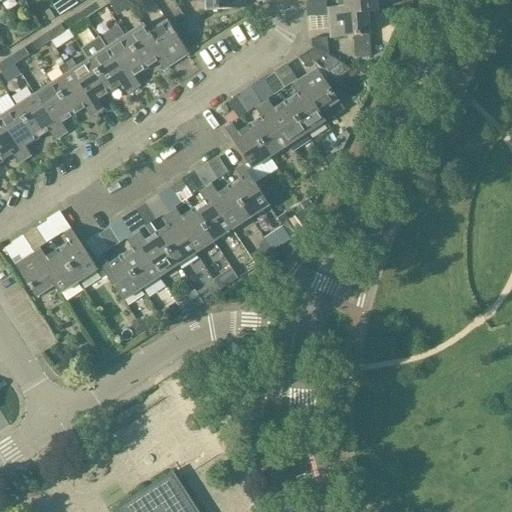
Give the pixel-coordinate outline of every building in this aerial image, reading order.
[(60,12),(80,4),(78,0),(63,0),(56,3),(60,12)] [(172,0),(161,0),(167,9),(175,4),(172,0)] [(243,8),(242,0),(204,0),(205,11),(243,8)] [(376,13),(375,0),(336,0),(338,8),(328,9),(329,17),(366,13),(366,14),(376,13)] [(97,2),(81,12),(86,20),(101,10),(97,2)] [(184,17),(175,4),(167,9),(177,23),(184,17)] [(44,13),(50,21),(58,16),(52,8),(44,13)] [(68,21),(73,28),(86,20),(81,12),(68,21)] [(247,13),(205,45),(220,63),(261,31),(247,13)] [(329,17),(330,39),(353,37),(355,59),(371,58),(369,35),(368,36),(366,14),(366,13),(329,17)] [(41,29),(38,24),(21,35),(25,41),(41,29)] [(143,27),(142,28),(169,67),(187,55),(167,24),(149,36),(143,27)] [(60,25),(45,35),(50,43),(65,33),(60,25)] [(169,67),(142,28),(125,39),(146,71),(157,63),(162,71),(169,67)] [(37,51),(50,43),(45,35),(32,44),(37,51)] [(327,38),(311,40),(312,49),(328,56),(327,38)] [(146,71),(125,39),(106,51),(133,91),(139,87),(134,79),(146,71)] [(24,49),(8,59),(14,67),(29,57),(24,49)] [(121,87),(126,95),(133,91),(106,51),(88,62),(109,95),(121,87)] [(313,65),(305,54),(298,59),(305,70),(313,65)] [(0,64),(0,74),(0,75),(14,67),(8,59),(0,64)] [(88,62),(70,74),(97,115),(102,111),(97,103),(109,95),(88,62)] [(337,102),(316,70),(298,82),(319,114),(337,102)] [(85,110),(90,119),(97,115),(70,74),(52,86),(73,118),(85,110)] [(264,81),(268,89),(279,81),(274,74),(264,81)] [(273,96),(284,88),(279,81),(268,89),(273,96)] [(291,87),(297,95),(285,103),(306,134),(324,122),(319,114),(298,82),(291,87)] [(52,86),(34,98),(60,138),(67,134),(61,126),(73,118),(52,86)] [(0,99),(0,114),(3,118),(18,106),(8,93),(0,99)] [(34,98),(16,110),(37,142),(48,134),(54,143),(60,138),(34,98)] [(237,98),(228,105),(232,112),(242,106),(237,98)] [(268,102),(261,106),(288,146),(306,134),(285,103),(273,110),(268,102)] [(248,114),(242,106),(232,112),(238,121),(248,114)] [(270,158),(288,146),(261,106),(255,110),(260,119),(249,126),(270,158)] [(25,149),(37,142),(16,110),(0,119),(0,124),(24,162),(30,158),(25,149)] [(24,162),(0,124),(0,163),(1,165),(12,157),(18,166),(24,162)] [(232,126),(225,130),(251,170),(270,158),(249,126),(237,134),(232,126)] [(217,158),(208,165),(212,172),(222,166),(217,158)] [(217,180),(227,173),(222,166),(212,172),(217,180)] [(241,179),(229,187),(250,218),(268,206),(242,166),(236,171),(241,179)] [(181,182),(171,189),(176,196),(186,190),(181,182)] [(212,186),(205,190),(232,230),(250,218),(229,187),(218,194),(212,186)] [(181,204),(191,198),(186,190),(176,196),(181,204)] [(205,203),(193,211),(213,242),(232,230),(205,190),(199,194),(205,203)] [(136,213),(140,219),(150,213),(145,206),(136,213)] [(176,210),(170,214),(196,254),(213,242),(193,211),(181,218),(176,210)] [(145,227),(155,221),(150,213),(140,219),(145,227)] [(169,226),(157,234),(177,266),(196,254),(170,214),(163,218),(169,226)] [(36,230),(41,237),(51,231),(46,223),(36,230)] [(152,237),(157,234),(150,224),(145,227),(152,237)] [(99,237),(103,244),(114,237),(109,230),(99,237)] [(46,244),(56,238),(51,231),(41,237),(46,244)] [(100,293),(108,306),(116,301),(96,271),(70,232),(63,236),(68,244),(58,251),(79,283),(81,281),(92,299),(100,293)] [(159,278),(177,266),(157,234),(145,242),(140,234),(133,238),(159,278)] [(108,251),(119,244),(114,237),(103,244),(108,251)] [(133,238),(126,242),(132,250),(120,258),(141,290),(159,278),(133,238)] [(20,256),(12,245),(5,251),(12,261),(20,256)] [(40,251),(34,255),(60,295),(79,283),(58,251),(46,259),(40,251)] [(54,287),(59,296),(60,295),(34,255),(16,267),(36,299),(54,287)] [(121,299),(123,302),(141,290),(120,258),(109,266),(103,257),(96,262),(101,268),(96,271),(116,301),(121,299)] [(196,511),(171,474),(116,510),(117,511),(196,511)]
